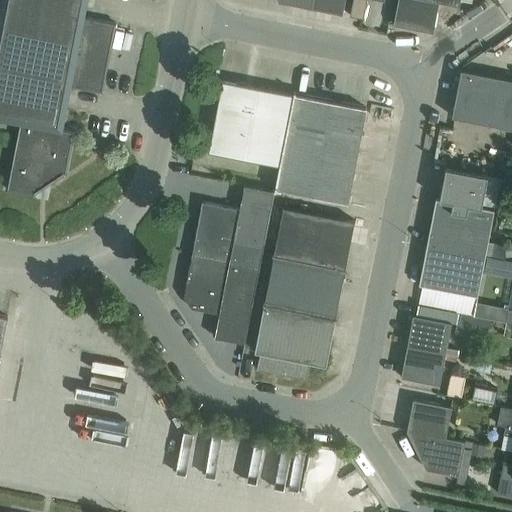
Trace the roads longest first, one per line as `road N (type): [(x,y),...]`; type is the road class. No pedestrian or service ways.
road 1 (unclassified): [(353,416),(424,60)]
road 2 (unclassified): [(353,416),(208,395),(179,382),(102,257)]
road 3 (unclassified): [(102,257),(124,231),(148,173),(189,18)]
road 4 (unclassified): [(424,60),(189,18)]
